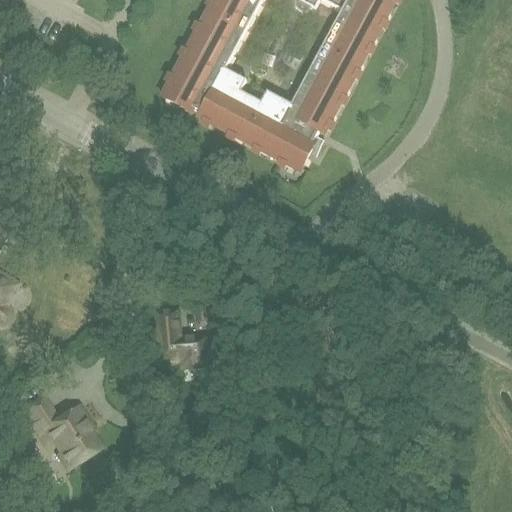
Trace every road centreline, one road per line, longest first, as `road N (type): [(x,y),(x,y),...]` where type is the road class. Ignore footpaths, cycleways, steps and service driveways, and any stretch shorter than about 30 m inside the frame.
road 1 (unclassified): [(130,155),(122,170),(147,511)]
road 2 (unclassified): [(297,245),(389,167),(429,119),(445,63),(439,0)]
road 3 (residential): [(297,245),(130,155)]
road 4 (residential): [(130,155),(0,85)]
